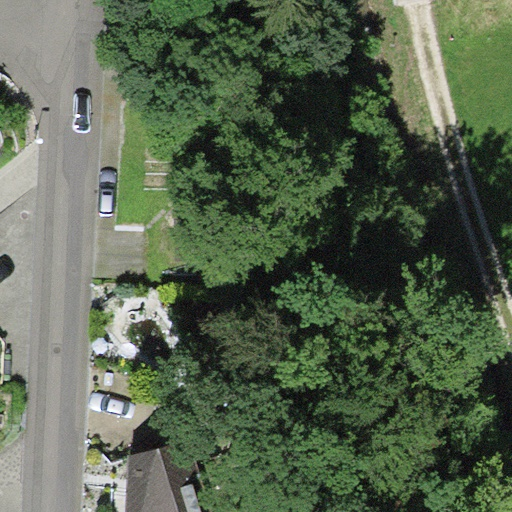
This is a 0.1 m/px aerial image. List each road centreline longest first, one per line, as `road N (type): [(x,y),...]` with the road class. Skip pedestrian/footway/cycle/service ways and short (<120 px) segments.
road 1 (residential): [(52,511),(75,9)]
road 2 (track): [(511,305),(417,3)]
